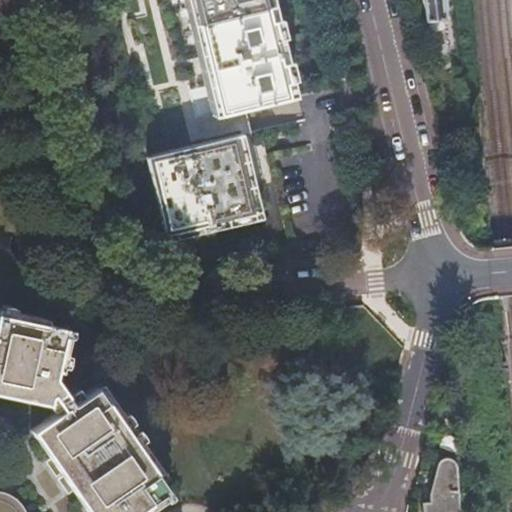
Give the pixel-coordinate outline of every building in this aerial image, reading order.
[(196,0),(222,112),(285,97),(261,0),(196,0)] [(421,0),(425,18),(441,16),(439,0),(421,0)] [(189,75),(157,80),(162,114),(195,109),(189,75)] [(226,142),(150,160),(168,231),(243,212),(226,142)] [(0,393),(46,403),(48,394),(58,408),(31,430),(49,456),(60,472),(62,474),(71,488),(88,511),(129,511),(165,486),(92,385),(68,400),(50,376),(60,327),(0,313),(0,393)] [(55,475),(60,472),(49,456),(45,459),(55,475)] [(428,511),(464,511),(465,466),(456,459),(445,458),(440,462),(436,493),(435,511),(428,511)] [(67,491),(71,488),(62,474),(57,477),(67,491)] [(0,511),(22,511),(14,498),(6,504),(0,494),(0,511)]
